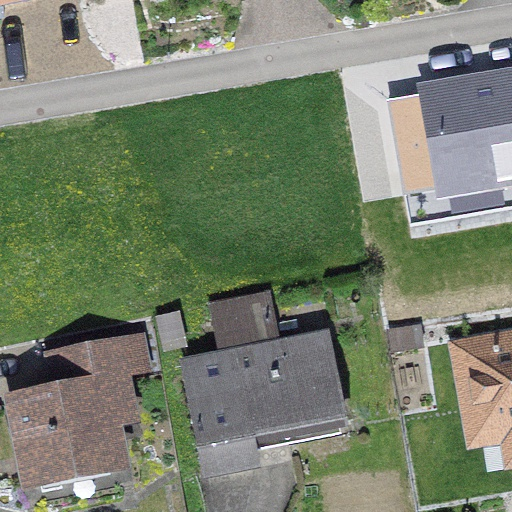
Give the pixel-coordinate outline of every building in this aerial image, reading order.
[(511,84),(508,85),(391,104),(407,199),(511,182),(511,84)] [(125,159),(138,239),(305,212),(292,132),(125,159)] [(184,367),(206,474),(251,465),(247,444),(340,425),(322,341),(271,350),(261,297),(205,308),(209,328),(217,326),(224,359),(184,367)] [(133,341),(69,354),(77,393),(12,406),(28,485),(113,468),(106,430),(124,426),(115,380),(140,375),(133,341)] [(511,345),(458,355),(473,440),(511,433),(511,345)]
